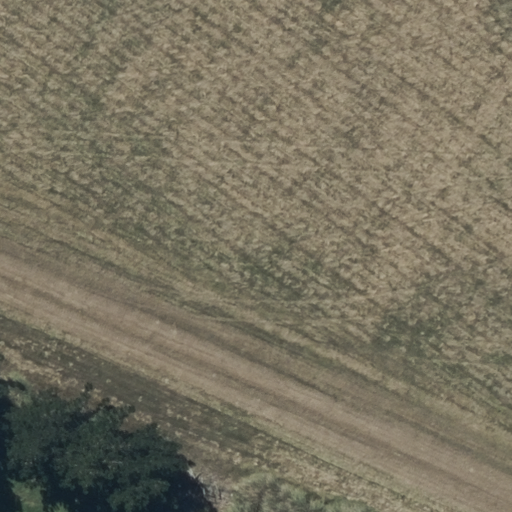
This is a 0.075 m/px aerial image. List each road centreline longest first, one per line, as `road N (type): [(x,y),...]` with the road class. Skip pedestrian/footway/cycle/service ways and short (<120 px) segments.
road 1 (residential): [(511,163),(148,0)]
road 2 (residential): [(511,416),(425,511)]
